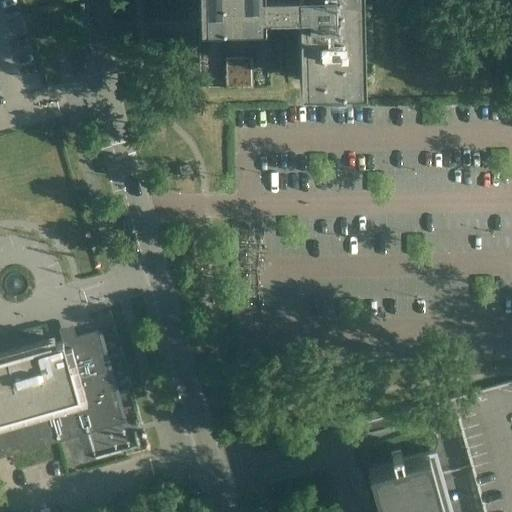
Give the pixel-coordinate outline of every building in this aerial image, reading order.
[(198,0),(198,14),(262,12),(262,2),(261,0),(296,0),(298,79),(362,78),(362,76),(357,76),(355,0),(198,0)] [(230,83),(255,83),(254,53),(230,54),(230,83)] [(0,219),(71,202),(55,142),(0,156),(0,219)] [(187,156),(185,146),(176,149),(178,158),(187,156)] [(98,331),(75,338),(74,337),(74,336),(73,336),(73,335),(71,335),(69,335),(68,335),(67,336),(66,337),(66,338),(66,339),(66,340),(52,344),(51,341),(0,355),(0,452),(55,437),(57,441),(91,432),(90,427),(121,418),(122,423),(124,423),(116,394),(111,395),(94,334),(98,333),(98,331)] [(511,511),(511,380),(416,408),(423,432),(425,431),(428,431),(429,431),(432,432),(433,433),(435,435),(436,436),(437,438),(437,439),(437,441),(438,442),(437,443),(437,444),(437,446),(436,447),(435,448),(434,450),(433,451),(429,453),(402,461),(402,460),(369,468),(381,511),(511,511)]
